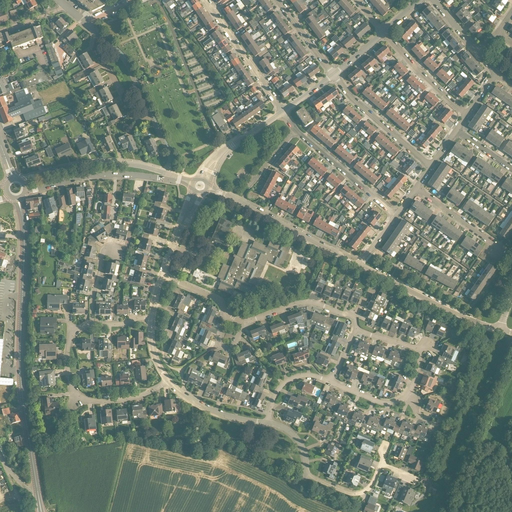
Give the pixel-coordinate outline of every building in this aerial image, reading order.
[(34,0),(27,4),(30,10),(37,6),(34,0)] [(97,0),(76,0),(79,2),(80,1),(82,3),(81,4),(83,6),(84,6),(86,8),(86,7),(93,12),(94,11),(105,6),(97,0)] [(298,0),(293,4),(297,9),(308,0),(302,0),(301,2),(299,0),(298,0)] [(308,0),(297,9),(300,14),(306,9),(305,7),(308,5),(307,4),(310,2),(308,0)] [(343,8),(347,3),(344,0),(342,0),(342,1),(340,0),(336,0),(329,6),(332,9),(333,8),(335,10),(337,8),(338,9),(341,6),(343,8)] [(392,0),(390,0),(390,1),(387,3),(384,6),(378,11),(383,17),(389,12),(386,9),(394,1),(392,0)] [(310,7),(312,10),(320,4),(318,1),(310,7)] [(500,12),(504,7),(496,1),(492,7),(500,12)] [(223,11),(227,16),(239,8),(239,7),(243,5),(241,2),(234,6),(231,9),(229,7),(223,11)] [(374,7),(378,11),(384,6),(380,2),(374,7)] [(193,7),(189,9),(186,11),(188,13),(191,12),(191,13),(195,10),(196,12),(202,8),(198,3),(193,7)] [(338,19),(341,17),(351,8),(347,3),(343,8),(344,10),(341,12),(342,13),(337,18),(338,19)] [(456,16),(460,20),(468,14),(468,13),(469,12),(467,10),(466,11),(464,9),(467,6),(465,3),(459,9),(454,13),(456,15),(456,16)] [(264,8),(260,10),(258,12),(259,14),(262,12),(265,14),(267,12),(268,14),(273,11),(272,9),(273,9),(269,4),(264,8)] [(424,20),(433,12),(429,7),(420,15),(424,20)] [(0,18),(2,24),(5,23),(5,22),(8,21),(6,16),(9,14),(7,8),(3,9),(5,12),(0,13),(0,18)] [(199,17),(205,13),(202,8),(196,12),(197,14),(194,16),(195,17),(192,19),(193,21),(196,19),(197,19),(199,17)] [(240,10),(239,8),(227,16),(230,21),(236,17),(235,15),(238,12),(238,11),(240,10)] [(355,13),(351,8),(341,17),(342,19),(345,17),(345,18),(348,15),(350,17),(355,13)] [(318,19),(319,18),(313,11),(306,16),(308,19),(306,21),(309,26),(318,19)] [(259,23),(264,29),(271,24),(279,17),(276,12),(270,17),(272,19),(269,21),(269,22),(263,26),(262,25),(265,22),(263,20),(259,23)] [(427,22),(429,24),(437,17),(433,12),(424,20),(426,18),(428,21),(427,22)] [(488,12),(484,18),(492,23),(496,18),(488,12)] [(205,13),(199,17),(202,22),(208,18),(205,13)] [(230,21),(233,26),(239,22),(246,17),(250,15),(248,13),(242,17),(241,17),(239,15),(236,17),(230,21)] [(355,22),(360,17),(357,14),(352,19),(355,22)] [(464,25),(472,18),(468,14),(460,20),(464,25)] [(239,22),(233,26),(237,31),(243,27),(241,24),(245,22),(245,21),(247,19),(246,17),(239,22)] [(279,17),(271,24),(272,26),(275,24),(277,26),(283,22),(279,17)] [(430,23),(434,27),(441,21),(437,17),(429,24),(430,23)] [(206,27),(212,23),(208,18),(202,22),(206,27)] [(67,30),(65,28),(67,26),(61,19),(56,24),(55,25),(54,23),(50,24),(53,30),(59,27),(61,29),(58,33),(61,36),(67,30)] [(317,24),(321,22),(318,19),(309,26),(313,30),(319,26),(317,24)] [(437,31),(438,32),(440,30),(445,26),(441,21),(434,27),(437,31)] [(273,33),(275,35),(286,27),(283,22),(277,26),(279,28),(276,31),(273,33)] [(408,26),(414,32),(418,27),(413,22),(408,26)] [(203,29),(206,34),(215,28),(212,23),(206,27),(203,29)] [(365,23),(360,28),(365,34),(370,29),(365,23)] [(313,30),(316,35),(328,26),(327,24),(324,26),(320,28),(319,26),(313,30)] [(481,29),(477,24),(469,31),(473,35),(481,29)] [(320,40),(326,36),(324,33),(327,31),(327,30),(330,28),(328,26),(316,35),(320,40)] [(414,32),(408,26),(403,31),(409,37),(414,32)] [(0,48),(10,43),(13,50),(43,38),(40,27),(12,37),(10,33),(8,34),(4,35),(3,33),(0,34),(0,48)] [(290,32),(286,27),(275,35),(277,37),(279,36),(280,36),(283,34),(285,36),(290,32)] [(359,39),(365,34),(360,28),(354,33),(359,39)] [(347,36),(345,38),(352,45),(356,41),(351,36),(353,34),(350,31),(348,29),(346,31),(348,33),(351,36),(349,38),(347,36)] [(258,33),(260,31),(259,30),(256,32),(256,31),(253,33),(252,32),(249,35),(247,33),(241,37),(245,42),(258,33)] [(430,36),(431,37),(433,40),(438,36),(442,32),(440,30),(438,32),(437,31),(436,32),(434,32),(430,36)] [(441,36),(445,40),(452,35),(448,30),(441,36)] [(72,31),(65,37),(61,41),(66,46),(73,39),(75,41),(78,38),(72,31)] [(221,36),(218,31),(212,35),(215,40),(221,36)] [(409,37),(403,31),(399,36),(407,44),(409,42),(406,40),(409,37)] [(253,41),(261,36),(258,33),(245,42),(248,47),(254,43),(253,41)] [(456,39),(452,35),(445,40),(449,45),(456,39)] [(209,44),(208,46),(209,47),(213,44),(213,45),(217,42),(219,45),(224,41),(221,36),(215,40),(212,42),(209,44)] [(285,49),(297,40),(293,36),(287,40),(289,42),(286,45),(286,46),(284,47),(285,49)] [(352,45),(345,38),(343,40),(344,42),(342,44),(347,49),(352,45)] [(449,45),(453,50),(460,44),(456,39),(449,45)] [(295,50),(294,49),(300,45),(297,40),(285,49),(287,51),(289,49),(291,52),(295,50)] [(217,50),(214,52),(216,54),(228,46),(224,41),(219,45),(215,47),(217,50)] [(248,47),(252,52),(264,43),(263,41),(260,43),(259,43),(256,45),(254,43),(248,47)] [(421,42),(412,50),(416,55),(422,50),(425,47),(421,42)] [(265,46),(264,43),(252,52),(255,57),(258,55),(260,57),(268,52),(266,49),(261,53),(260,51),(263,48),(263,47),(265,46)] [(464,49),(460,44),(453,50),(457,55),(464,49)] [(293,58),(304,50),(300,45),(294,49),(295,50),(296,52),(293,54),(293,55),(291,56),(293,58)] [(334,45),(332,47),(339,56),(344,52),(339,46),(337,48),(334,45)] [(215,57),(217,56),(223,52),(225,55),(231,51),(228,46),(216,54),(214,55),(215,57)] [(393,56),(385,46),(380,51),(385,57),(388,54),(390,57),(393,56)] [(339,56),(332,47),(332,48),(331,47),(327,51),(334,60),(339,56)] [(47,51),(49,57),(57,54),(54,49),(47,51)] [(308,55),(304,50),(293,58),(290,60),(292,62),(297,58),(296,56),(299,54),(302,58),(298,61),(300,64),(307,58),(306,56),(308,55)] [(422,50),(416,55),(420,60),(429,53),(428,50),(424,53),(422,50)] [(385,57),(380,51),(375,55),(382,64),(384,62),(382,59),(385,57)] [(83,64),(90,59),(87,53),(79,57),(82,61),(79,62),(81,65),(83,64)] [(465,63),(472,57),(468,53),(461,58),(465,63)] [(228,65),(231,63),(237,59),(234,54),(228,58),(229,60),(226,63),(221,67),(222,69),(223,68),(224,68),(228,65)] [(434,62),(434,63),(436,60),(433,57),(434,57),(432,55),(423,64),(428,68),(434,62)] [(12,58),(18,68),(21,66),(16,56),(12,58)] [(472,57),(465,63),(469,68),(476,62),(472,57)] [(379,67),(372,58),(366,62),(371,68),(375,65),(377,69),(379,67)] [(83,64),(85,66),(82,67),(84,71),(94,65),(90,59),(83,64)] [(237,59),(231,63),(235,68),(240,64),(237,59)] [(259,63),(264,69),(270,65),(266,59),(259,63)] [(371,68),(366,62),(361,66),(369,75),(371,74),(368,70),(371,68)] [(437,65),(434,63),(434,62),(428,68),(433,73),(441,64),(439,62),(437,65)] [(476,62),(469,68),(473,72),(479,67),(476,62)] [(404,68),(399,63),(391,71),(392,73),(395,70),(398,73),(404,68)] [(228,76),(229,78),(244,69),(240,64),(235,68),(231,70),(233,73),(228,76)] [(272,76),(280,71),(278,68),(274,71),(270,65),(264,69),(268,75),(270,73),(272,76)] [(308,78),(309,77),(310,79),(316,75),(311,69),(309,66),(306,68),(304,70),(305,70),(303,71),(308,78)] [(316,75),(320,71),(316,66),(311,69),(316,75)] [(441,80),(449,71),(451,69),(449,67),(447,69),(445,67),(436,76),(441,80)] [(479,67),(473,72),(479,79),(483,76),(481,73),(484,71),(479,67)] [(408,73),(404,68),(398,73),(401,76),(397,78),(399,80),(408,73)] [(240,75),(241,77),(247,73),(244,69),(229,78),(231,81),(240,75)] [(366,78),(358,69),(353,73),(358,79),(361,77),(364,80),(366,78)] [(101,77),(97,71),(87,77),(91,83),(101,77)] [(303,75),(298,79),(302,84),(307,81),(306,80),(308,78),(303,71),(302,71),(301,72),(303,75)] [(449,72),(449,71),(441,80),(446,85),(454,76),(449,72)] [(82,72),(76,75),(73,77),(74,80),(84,75),(82,72)] [(237,85),(235,86),(234,87),(236,88),(238,86),(241,84),(245,82),(250,78),(247,73),(241,77),(243,79),(237,83),(237,85)] [(353,73),(348,77),(356,87),(358,85),(355,82),(358,79),(353,73)] [(2,80),(0,80),(0,88),(7,85),(5,79),(9,78),(8,74),(1,77),(3,80),(2,80)] [(74,80),(75,83),(85,77),(84,75),(74,80)] [(416,81),(412,76),(406,82),(409,85),(404,91),(406,92),(409,89),(411,86),(416,81)] [(91,83),(94,88),(99,85),(104,82),(101,77),(91,83)] [(250,78),(245,82),(248,87),(254,83),(250,78)] [(298,79),(296,80),(293,82),(297,88),(302,84),(298,79)] [(464,84),(461,81),(458,79),(456,81),(461,84),(458,87),(460,89),(466,94),(470,89),(464,84)] [(470,89),(474,84),(468,79),(464,84),(470,89)] [(416,81),(411,86),(414,89),(416,91),(421,85),(416,81)] [(0,88),(0,95),(11,92),(8,85),(7,85),(0,88)] [(279,87),(277,85),(275,86),(284,98),(289,94),(284,86),(283,85),(279,87)] [(285,88),(284,86),(289,94),(294,91),(290,85),(285,88)] [(362,94),(367,99),(372,93),(370,90),(372,87),(370,85),(362,94)] [(421,85),(416,91),(419,93),(416,97),(418,98),(426,89),(421,85)] [(502,91),(496,87),(491,94),(494,96),(492,98),(495,100),(502,91)] [(107,88),(102,91),(97,93),(100,99),(110,94),(107,88)] [(334,99),(337,97),(339,100),(341,98),(334,88),(329,92),(334,99)] [(466,94),(460,89),(457,92),(454,89),(452,91),(462,99),(466,94)] [(15,107),(9,110),(1,113),(5,125),(13,122),(12,119),(23,115),(26,122),(37,118),(46,115),(46,114),(48,113),(46,107),(44,108),(41,101),(34,104),(31,94),(26,96),(23,90),(21,91),(15,93),(19,106),(15,107)] [(502,91),(495,100),(500,103),(502,101),(507,94),(502,91)] [(324,96),(328,103),(334,99),(329,92),(324,96)] [(377,97),(372,93),(367,99),(372,103),(377,97)] [(434,97),(430,93),(421,102),(423,104),(426,101),(429,103),(434,97)] [(97,108),(99,111),(110,105),(109,102),(113,100),(110,94),(100,99),(103,106),(97,108)] [(261,111),(266,107),(260,98),(261,97),(259,94),(255,97),(256,98),(253,100),(261,111)] [(511,97),(507,94),(502,101),(507,105),(511,97)] [(9,110),(6,103),(8,102),(6,96),(3,97),(0,98),(0,111),(1,113),(9,110)] [(318,100),(323,107),(328,103),(324,96),(318,100)] [(377,107),(382,101),(377,97),(372,103),(377,107)] [(429,103),(428,105),(424,109),(426,110),(428,108),(431,111),(439,102),(434,97),(429,103)] [(256,114),(261,111),(253,100),(256,106),(252,109),(256,114)] [(323,107),(318,100),(313,104),(320,114),(322,112),(320,109),(323,107)] [(382,101),(377,107),(382,111),(390,102),(388,100),(385,104),(382,101)] [(103,120),(112,115),(119,112),(118,109),(119,108),(117,106),(116,106),(114,106),(113,103),(110,105),(99,111),(103,120)] [(256,114),(252,109),(250,105),(247,107),(249,111),(247,112),(251,118),(256,114)] [(489,116),(492,112),(483,105),(480,110),(489,116)] [(346,115),(343,118),(340,121),(342,123),(353,111),(348,106),(343,112),(346,115)] [(391,119),(396,113),(393,111),(396,108),(394,106),(386,115),(391,119)] [(440,112),(443,114),(449,119),(453,114),(448,109),(447,109),(444,106),(442,109),(443,109),(440,112)] [(240,108),(237,109),(240,112),(242,116),(246,121),(251,118),(247,112),(244,109),(241,111),(240,108)] [(313,122),(303,109),(296,114),(306,127),(313,122)] [(391,119),(396,123),(406,111),(404,109),(399,116),(396,113),(391,119)] [(489,116),(480,110),(477,114),(486,120),(489,116)] [(350,123),(358,115),(353,111),(342,123),(344,124),(347,121),(350,123)] [(396,123),(401,128),(406,122),(403,119),(408,113),(406,111),(396,123)] [(122,117),(119,112),(112,115),(115,121),(122,117)] [(221,130),(227,126),(218,114),(212,118),(219,128),(221,130)] [(444,124),(449,119),(443,114),(440,117),(437,114),(435,117),(444,124)] [(486,120),(477,114),(474,118),(483,124),(486,120)] [(241,125),(237,119),(234,121),(230,115),(225,118),(229,124),(232,122),(236,128),(241,125)] [(363,119),(358,115),(350,123),(353,126),(355,128),(363,119)] [(432,121),(434,119),(430,115),(430,116),(425,122),(427,123),(430,120),(432,121)] [(241,125),(246,121),(242,116),(237,119),(241,125)] [(315,121),(318,123),(311,132),(315,136),(321,130),(318,127),(320,124),(319,123),(322,120),(319,117),(315,121)] [(471,122),(480,128),(483,124),(474,118),(471,122)] [(406,122),(401,128),(406,132),(414,123),(412,121),(409,124),(406,122)] [(371,127),(366,122),(358,131),(360,133),(363,130),(366,133),(371,127)] [(435,126),(432,130),(438,135),(443,130),(434,122),(433,122),(432,122),(431,123),(435,126)] [(480,128),(471,122),(468,127),(477,133),(480,128)] [(368,140),(376,131),(371,127),(366,133),(369,135),(366,138),(368,140)] [(22,129),(21,130),(14,132),(17,139),(25,137),(24,135),(28,134),(26,128),(22,129)] [(315,136),(321,140),(326,134),(321,130),(315,136)] [(434,140),(438,135),(432,130),(428,135),(434,140)] [(486,139),(490,142),(496,133),(492,131),(492,130),(486,139)] [(500,136),(496,133),(490,142),(494,145),(500,136)] [(326,144),(331,138),(326,134),(321,140),(326,144)] [(380,144),(380,145),(385,139),(380,134),(372,143),(374,145),(377,147),(380,144)] [(130,147),(132,152),(137,149),(131,136),(128,138),(126,135),(119,139),(124,150),(130,147)] [(428,135),(424,139),(430,145),(434,140),(428,135)] [(498,148),(504,140),(506,141),(510,136),(507,135),(504,139),(500,136),(494,145),(498,148)] [(19,145),(23,153),(33,149),(29,138),(22,141),(23,144),(19,145)] [(102,140),(105,147),(102,148),(103,152),(104,153),(105,153),(106,153),(107,152),(108,153),(114,150),(111,143),(110,143),(109,141),(110,141),(109,138),(102,140)] [(331,149),(338,140),(336,138),(334,141),(331,138),(326,144),(331,149)] [(352,138),(348,142),(345,145),(343,149),(345,150),(347,147),(350,144),(353,140),(354,139),(352,138)] [(145,143),(147,147),(148,146),(153,156),(160,153),(153,139),(145,143)] [(380,145),(383,147),(385,149),(390,143),(385,139),(380,145)] [(426,149),(430,145),(424,139),(421,142),(418,139),(416,141),(426,149)] [(89,140),(77,145),(82,156),(89,152),(89,154),(94,151),(89,140)] [(502,151),(507,154),(511,146),(511,141),(510,140),(502,151)] [(385,149),(390,153),(395,147),(390,143),(385,149)] [(461,146),(457,143),(451,152),(455,155),(461,146)] [(68,145),(56,150),(59,158),(68,154),(68,156),(72,154),(68,145)] [(289,150),(295,155),(298,152),(301,155),(303,153),(297,148),(294,145),(289,150)] [(335,152),(340,156),(345,151),(345,150),(343,149),(340,146),(335,152)] [(465,149),(461,146),(455,155),(459,158),(465,149)] [(395,147),(390,153),(393,155),(390,159),(392,160),(400,151),(395,147)] [(465,149),(459,158),(464,160),(469,152),(465,149)] [(285,155),(291,160),(295,155),(289,150),(285,155)] [(350,155),(345,151),(340,156),(345,161),(350,155)] [(469,152),(464,160),(468,163),(474,155),(469,152)] [(350,155),(345,161),(350,165),(358,156),(355,154),(353,157),(350,155)] [(29,159),(26,161),(28,168),(41,163),(37,155),(29,158),(29,159)] [(285,155),(281,160),(287,165),(291,160),(285,155)] [(405,164),(405,165),(413,171),(417,166),(408,158),(406,160),(409,163),(407,166),(405,164)] [(476,170),(482,161),(478,158),(472,167),(476,170)] [(318,163),(313,159),(308,165),(311,167),(306,173),(308,175),(318,163)] [(364,166),(361,164),(363,161),(361,159),(354,168),(359,173),(364,166)] [(287,165),(281,160),(276,165),(285,173),(287,171),(284,168),(287,165)] [(394,160),(391,163),(397,169),(400,165),(394,160)] [(486,164),(482,161),(476,170),(480,173),(486,164)] [(323,167),(318,163),(308,175),(310,177),(312,174),(313,174),(315,171),(318,173),(323,167)] [(442,163),(442,164),(439,168),(448,174),(451,169),(442,163)] [(419,175),(423,167),(418,164),(414,172),(419,175)] [(480,173),(484,175),(490,167),(486,164),(480,173)] [(409,176),(413,171),(405,165),(403,167),(401,166),(400,168),(409,176)] [(359,173),(364,177),(369,171),(364,166),(359,173)] [(323,167),(318,173),(319,174),(321,175),(318,179),(320,180),(328,171),(323,167)] [(490,167),(484,175),(489,178),(495,170),(490,167)] [(448,174),(439,168),(436,172),(445,178),(448,174)] [(495,170),(489,178),(493,181),(499,172),(495,170)] [(364,177),(369,181),(374,175),(369,171),(364,177)] [(270,178),(277,181),(280,182),(281,179),(282,180),(283,177),(273,172),(270,178)] [(407,180),(398,172),(396,175),(399,177),(397,180),(403,185),(407,180)] [(434,176),(443,182),(445,178),(436,172),(434,176)] [(503,176),(499,172),(493,181),(497,184),(503,176)] [(331,174),(324,183),(329,188),(331,185),(336,179),(331,174)] [(374,175),(369,181),(374,185),(381,176),(379,174),(377,177),(374,175)] [(443,182),(434,176),(431,180),(441,187),(444,184),(442,182),(443,182)] [(267,183),(274,187),(277,181),(270,178),(267,183)] [(505,190),(511,181),(507,178),(501,187),(501,188),(505,191),(505,190)] [(342,183),(336,179),(331,185),(334,187),(332,190),(334,192),(342,183)] [(399,190),(403,185),(397,180),(393,185),(399,190)] [(441,187),(431,180),(428,185),(438,192),(441,188),(441,187)] [(271,193),(272,189),(274,187),(267,183),(264,189),(271,193)] [(320,192),(324,187),(321,185),(312,195),(314,196),(319,191),(320,192)] [(399,190),(393,185),(388,189),(395,195),(399,190)] [(345,186),(338,195),(340,197),(342,194),(345,197),(350,191),(345,186)] [(160,192),(159,197),(168,199),(168,198),(170,197),(169,195),(169,194),(163,192),(164,189),(158,187),(157,191),(160,192)] [(456,191),(452,188),(446,197),(450,200),(456,191)] [(72,189),(67,190),(68,196),(69,196),(69,201),(69,206),(76,205),(76,202),(76,200),(75,195),(73,195),(72,189)] [(74,190),(75,193),(77,192),(77,198),(81,198),(81,202),(85,201),(84,189),(74,190)] [(269,196),(271,193),(264,189),(260,195),(271,201),(272,198),(269,196)] [(390,200),(395,195),(388,189),(386,192),(383,190),(381,192),(390,200)] [(350,191),(345,197),(350,201),(355,195),(350,191)] [(460,194),(456,191),(450,200),(454,203),(460,194)] [(286,212),(294,198),(296,194),(293,193),(291,196),(288,203),(284,202),(281,209),(286,212)] [(134,204),(135,196),(134,196),(134,195),(130,194),(131,195),(130,196),(124,195),(123,203),(134,204)] [(302,203),(304,204),(305,205),(310,196),(306,194),(302,203)] [(465,197),(460,194),(454,203),(459,206),(465,197)] [(110,220),(110,212),(108,212),(108,210),(109,210),(109,207),(112,208),(113,196),(111,196),(105,195),(105,207),(104,220),(110,220)] [(280,195),(275,206),(281,209),(284,202),(281,200),(283,196),(280,195)] [(355,195),(350,201),(355,205),(360,199),(355,195)] [(58,197),(60,209),(66,208),(64,196),(58,197)] [(155,202),(154,205),(161,206),(161,203),(166,205),(167,203),(168,202),(167,201),(168,199),(159,197),(157,202),(155,202)] [(35,212),(38,211),(37,206),(38,206),(38,204),(42,204),(43,198),(39,198),(39,199),(33,200),(35,210),(35,212)] [(294,198),(286,212),(292,215),(296,208),(293,206),(295,203),(294,202),(296,199),(294,198)] [(47,216),(58,213),(54,201),(51,202),(50,199),(45,201),(47,210),(45,210),(47,216)] [(353,207),(356,210),(355,210),(357,212),(365,203),(360,199),(355,205),(353,207)] [(33,200),(26,201),(27,211),(35,210),(33,200)] [(463,209),(467,212),(473,203),(469,200),(463,209)] [(410,210),(415,213),(421,204),(416,201),(410,210)] [(467,212),(471,215),(477,206),(473,203),(467,212)] [(167,212),(167,211),(168,211),(160,209),(161,206),(154,205),(152,204),(151,206),(158,208),(157,214),(154,213),(166,216),(166,215),(168,214),(167,212)] [(421,204),(415,213),(419,216),(425,207),(421,204)] [(482,209),(477,206),(471,215),(476,218),(482,209)] [(303,220),(306,213),(308,210),(302,207),(297,217),(303,220)] [(423,219),(429,210),(425,207),(419,216),(423,219)] [(382,217),(372,209),(371,211),(374,214),(371,217),(378,222),(382,217)] [(476,218),(480,221),(486,212),(482,209),(476,218)] [(423,219),(427,222),(433,213),(429,210),(423,219)] [(310,215),(306,213),(303,220),(309,223),(314,213),(311,212),(310,215)] [(484,224),(490,215),(486,212),(480,221),(484,224)] [(149,220),(156,222),(157,220),(164,222),(165,220),(167,219),(166,218),(166,216),(154,213),(153,218),(151,218),(150,220),(149,220)] [(313,226),(319,229),(323,222),(319,220),(321,217),(318,215),(313,226)] [(494,218),(490,215),(484,224),(488,227),(494,218)] [(334,219),(335,217),(333,216),(332,218),(330,222),(328,225),(325,232),(331,235),(334,228),(336,225),(333,223),(334,219)] [(435,227),(435,228),(442,219),(437,216),(429,227),(433,230),(435,227)] [(366,217),(364,220),(373,227),(378,222),(371,217),(369,220),(366,217)] [(218,225),(216,224),(215,224),(214,225),(213,227),(205,245),(216,250),(220,251),(223,243),(232,223),(220,219),(218,225)] [(446,222),(442,219),(435,228),(440,231),(446,222)] [(150,229),(159,232),(159,230),(161,229),(160,228),(160,226),(155,225),(156,222),(149,220),(147,228),(150,229)] [(408,231),(411,226),(403,220),(400,225),(408,231)] [(319,229),(325,232),(328,225),(323,222),(319,229)] [(440,231),(444,234),(450,225),(446,222),(440,231)] [(363,227),(360,230),(367,235),(371,230),(362,223),(360,225),(363,227)] [(99,225),(96,227),(104,239),(109,236),(108,235),(108,233),(111,231),(111,228),(110,224),(103,228),(101,229),(99,225)] [(115,239),(120,240),(124,226),(117,224),(116,229),(111,228),(111,231),(112,231),(112,235),(112,236),(112,235),(115,236),(116,237),(115,239)] [(511,228),(507,224),(503,230),(510,235),(511,232),(511,228)] [(397,229),(405,235),(408,231),(400,225),(397,229)] [(444,234),(448,237),(454,228),(450,225),(444,234)] [(127,226),(124,226),(120,240),(126,241),(126,239),(128,239),(130,239),(130,240),(132,232),(128,232),(128,231),(126,231),(127,226)] [(334,228),(331,235),(336,238),(340,232),(343,233),(345,228),(342,226),(342,227),(339,226),(338,230),(334,228)] [(87,238),(89,239),(95,243),(96,244),(94,242),(97,240),(98,241),(99,242),(104,239),(96,227),(93,229),(96,233),(94,234),(87,238)] [(448,237),(452,240),(458,231),(454,228),(448,237)] [(143,233),(143,236),(149,238),(149,235),(157,237),(158,236),(159,235),(158,233),(159,232),(150,229),(148,234),(143,233)] [(394,233),(403,239),(405,235),(397,229),(394,233)] [(363,240),(367,235),(360,230),(357,235),(363,240)] [(510,235),(503,230),(499,235),(506,240),(510,235)] [(452,240),(456,243),(463,234),(458,231),(452,240)] [(391,237),(400,243),(403,239),(394,233),(391,237)] [(357,235),(353,240),(359,245),(363,240),(357,235)] [(149,238),(143,236),(142,238),(144,239),(142,244),(151,247),(152,246),(153,245),(152,243),(153,241),(148,240),(149,238)] [(388,241),(397,247),(400,243),(391,237),(388,241)] [(460,245),(465,249),(471,240),(467,237),(460,245)] [(89,239),(87,246),(87,248),(82,247),(81,251),(96,254),(97,248),(95,248),(94,247),(95,243),(89,239)] [(255,241),(253,245),(251,244),(250,246),(243,242),(237,256),(234,255),(233,257),(235,258),(231,268),(223,264),(218,278),(221,279),(220,281),(221,282),(218,289),(232,295),(234,288),(248,294),(251,286),(253,287),(253,285),(256,286),(262,273),(255,270),(257,264),(265,267),(267,261),(274,264),(274,265),(282,269),(285,262),(287,262),(290,255),(288,254),(291,247),(283,243),(282,245),(280,245),(281,244),(271,240),(268,247),(255,241)] [(359,245),(353,240),(351,243),(347,241),(345,243),(355,251),(359,245)] [(475,243),(471,240),(465,249),(469,251),(475,243)] [(385,245),(394,252),(397,247),(388,241),(385,245)] [(469,251),(473,254),(479,246),(475,243),(469,251)] [(136,251),(142,253),(148,255),(148,254),(147,254),(148,252),(150,252),(150,251),(152,250),(151,248),(151,247),(142,244),(142,245),(139,244),(140,244),(138,252),(136,251)] [(382,250),(391,256),(394,252),(385,245),(382,250)] [(484,249),(479,246),(473,254),(477,258),(478,257),(481,252),(484,249)] [(95,259),(96,254),(81,251),(81,254),(85,255),(85,257),(84,260),(83,260),(89,262),(92,262),(91,262),(92,260),(93,259),(95,259)] [(142,253),(136,251),(135,254),(139,255),(138,261),(147,263),(147,262),(149,261),(148,259),(149,258),(141,256),(142,253)] [(404,263),(409,266),(414,258),(408,255),(404,263)] [(409,266),(415,269),(419,261),(414,258),(409,266)] [(89,265),(89,262),(83,260),(82,263),(81,263),(80,268),(93,271),(94,268),(94,266),(89,265)] [(107,265),(106,269),(115,271),(117,265),(119,266),(120,263),(114,261),(113,264),(108,263),(107,265)] [(136,266),(135,265),(134,268),(140,270),(140,267),(146,268),(146,267),(147,266),(147,264),(147,263),(138,261),(136,266)] [(421,272),(425,265),(419,261),(415,269),(421,272)] [(496,270),(493,268),(491,266),(489,265),(486,270),(492,275),(496,270)] [(135,271),(133,277),(145,280),(146,279),(147,278),(146,276),(147,274),(139,272),(140,270),(134,268),(131,267),(131,270),(135,271)] [(435,270),(430,267),(425,275),(431,278),(435,270)] [(79,277),(81,277),(86,278),(86,275),(91,276),(91,277),(92,277),(92,274),(93,275),(93,271),(80,268),(79,272),(72,270),(71,271),(67,271),(66,274),(79,277)] [(115,271),(106,269),(105,272),(106,272),(105,274),(106,274),(111,275),(110,278),(116,280),(117,276),(114,275),(115,271)] [(437,281),(441,273),(435,270),(431,278),(437,281)] [(486,270),(482,276),(489,280),(492,275),(486,270)] [(442,284),(447,276),(441,273),(437,281),(442,284)] [(442,284),(448,287),(452,279),(447,276),(442,284)] [(482,276),(478,281),(485,286),(489,280),(482,276)] [(77,281),(76,285),(80,286),(90,288),(90,285),(90,284),(90,282),(85,281),(86,278),(81,277),(79,277),(79,280),(77,281)] [(145,280),(133,277),(131,282),(133,282),(132,285),(138,287),(139,284),(144,285),(144,284),(146,283),(145,281),(145,280)] [(103,282),(102,285),(114,288),(115,285),(112,284),(114,279),(116,280),(110,278),(109,281),(104,280),(104,282),(103,282)] [(320,280),(317,279),(315,285),(317,286),(315,292),(321,294),(323,288),(324,285),(319,283),(320,280)] [(458,282),(452,279),(448,287),(454,290),(458,282)] [(481,291),(485,286),(478,281),(475,286),(481,291)] [(326,282),(324,285),(323,288),(326,289),(323,295),(329,298),(332,291),(333,289),(334,286),(326,282)] [(338,300),(341,293),(342,291),(336,289),(337,286),(335,284),(334,286),(333,289),(332,291),(335,292),(332,297),(338,300)] [(90,288),(80,286),(76,285),(75,289),(76,291),(75,293),(82,295),(82,292),(87,293),(88,293),(88,291),(89,291),(90,288)] [(114,288),(102,285),(101,288),(102,288),(102,291),(107,292),(106,295),(112,296),(113,293),(110,292),(112,288),(114,288)] [(475,286),(471,291),(478,296),(481,291),(475,286)] [(347,302),(350,295),(351,294),(350,294),(352,290),(344,287),(342,291),(341,293),(344,294),(341,300),(347,302)] [(352,290),(350,294),(351,294),(350,295),(353,296),(350,302),(356,304),(360,296),(357,295),(358,291),(352,289),(352,290)] [(471,291),(467,297),(474,301),(478,296),(471,291)] [(381,308),(383,305),(384,306),(386,300),(384,299),(385,296),(384,295),(385,293),(382,292),(381,294),(379,293),(377,296),(373,295),(371,300),(376,303),(375,305),(381,308)] [(179,295),(177,301),(187,306),(189,299),(195,302),(196,299),(188,295),(187,298),(179,295)] [(59,310),(59,304),(67,304),(67,296),(49,296),(48,310),(54,310),(54,311),(58,312),(58,310),(59,310)] [(140,311),(140,302),(135,302),(135,300),(132,299),(132,306),(135,306),(135,311),(136,311),(138,312),(139,311),(140,311)] [(179,314),(192,320),(195,312),(192,311),(190,316),(185,313),(185,312),(184,312),(187,306),(177,301),(174,308),(179,310),(177,314),(179,314)] [(70,302),(69,310),(69,309),(73,309),(73,314),(76,314),(76,315),(79,315),(79,305),(73,305),(73,302),(70,302)] [(79,315),(82,315),(82,314),(85,314),(85,309),(88,309),(88,310),(88,302),(85,302),(85,305),(79,305),(79,315)] [(105,316),(105,303),(96,302),(96,311),(96,310),(99,310),(99,315),(102,315),(102,316),(105,316)] [(114,310),(114,304),(114,303),(111,303),(111,304),(105,304),(105,303),(105,316),(109,316),(109,315),(111,315),(111,310),(114,310),(114,311),(114,310)] [(373,311),(372,314),(378,316),(379,314),(381,308),(375,305),(370,303),(367,309),(373,311)] [(121,315),(123,315),(123,306),(117,306),(117,304),(114,304),(114,310),(117,310),(117,315),(119,315),(120,316),(121,315)] [(208,316),(214,319),(217,312),(215,312),(217,309),(209,306),(205,315),(208,316)] [(378,316),(372,314),(366,311),(363,317),(369,319),(368,322),(374,325),(375,322),(372,321),(374,315),(378,316)] [(298,325),(298,326),(301,326),(301,327),(307,326),(307,320),(307,313),(303,313),(301,314),(301,313),(294,316),(298,325)] [(311,320),(317,323),(320,316),(314,313),(311,320)] [(185,322),(183,320),(181,320),(182,319),(188,322),(190,323),(191,322),(192,320),(179,314),(177,318),(176,318),(174,324),(180,327),(182,328),(185,322)] [(202,321),(201,324),(206,327),(207,324),(211,325),(214,319),(208,316),(205,322),(202,321)] [(294,326),(298,325),(294,316),(288,318),(290,324),(287,325),(289,331),(290,334),(292,333),(293,332),(293,331),(292,329),(294,328),(294,327),(294,326)] [(325,330),(327,325),(325,323),(327,319),(320,316),(317,323),(315,328),(324,332),(325,330)] [(330,318),(327,325),(325,330),(328,331),(330,326),(331,326),(333,320),(330,318)] [(389,325),(392,326),(395,319),(392,318),(390,322),(385,319),(381,328),(387,330),(389,325)] [(56,319),(41,319),(40,334),(53,334),(53,328),(56,328),(56,319)] [(395,319),(392,326),(389,331),(395,334),(398,328),(400,329),(403,324),(403,323),(400,322),(395,319)] [(340,326),(339,329),(345,332),(348,325),(338,321),(337,325),(340,326)] [(436,328),(439,322),(436,321),(435,324),(429,322),(425,331),(431,333),(433,327),(436,328)] [(439,322),(436,328),(439,330),(436,335),(442,338),(446,329),(440,327),(442,323),(439,322)] [(289,331),(287,325),(284,326),(283,323),(277,326),(279,332),(286,330),(286,332),(289,331)] [(407,329),(410,330),(411,327),(413,324),(410,323),(408,326),(403,324),(400,329),(399,332),(405,335),(407,329)] [(174,324),(171,331),(177,333),(176,334),(180,336),(183,328),(182,328),(180,327),(174,324)] [(414,328),(411,327),(410,330),(407,336),(413,338),(415,334),(416,335),(417,334),(417,333),(418,334),(421,327),(418,326),(418,325),(415,327),(414,328)] [(271,331),(268,332),(271,338),(273,337),(273,335),(279,332),(277,326),(270,328),(271,331)] [(271,338),(268,332),(266,333),(263,327),(257,330),(259,337),(260,338),(262,337),(262,338),(263,338),(264,339),(265,338),(265,337),(265,336),(266,336),(267,337),(268,339),(271,338)] [(336,336),(334,334),(332,337),(338,340),(339,337),(342,338),(345,332),(339,329),(336,336)] [(200,336),(203,337),(209,340),(212,333),(206,330),(203,337),(200,336)] [(253,339),(259,337),(257,330),(250,332),(252,336),(249,337),(251,342),(254,341),(253,339)] [(135,333),(134,341),(131,341),(131,349),(134,349),(135,345),(144,345),(145,341),(143,341),(143,333),(135,333)] [(203,337),(200,336),(196,345),(203,348),(204,345),(206,346),(209,340),(203,337)] [(121,338),(117,338),(117,342),(118,342),(118,350),(123,350),(129,350),(129,342),(126,342),(126,337),(121,337),(121,338)] [(332,344),(331,347),(337,350),(340,344),(337,343),(338,340),(332,337),(331,340),(329,343),(332,344)] [(0,384),(13,386),(14,379),(0,378),(2,353),(3,340),(0,340),(0,384)] [(82,344),(82,351),(94,351),(94,345),(91,345),(90,340),(83,340),(83,344),(82,344)] [(112,358),(112,350),(108,350),(108,341),(100,341),(100,352),(103,352),(103,358),(112,358)] [(180,351),(181,351),(183,352),(185,350),(182,349),(183,345),(174,341),(171,347),(180,351)] [(360,355),(366,342),(364,341),(363,343),(360,342),(357,350),(359,351),(358,354),(360,355)] [(368,343),(366,342),(360,355),(368,358),(369,356),(371,350),(369,349),(370,346),(367,345),(368,343)] [(54,345),(39,345),(40,357),(46,357),(46,360),(56,360),(56,351),(55,351),(54,345)] [(304,359),(309,358),(308,346),(298,349),(299,353),(292,355),(295,363),(299,362),(301,361),(300,361),(304,360),(304,359)] [(376,359),(377,357),(381,347),(379,346),(378,348),(376,347),(374,351),(371,350),(369,356),(376,359)] [(447,354),(445,358),(451,361),(454,354),(456,355),(458,350),(455,348),(454,350),(443,346),(441,351),(447,354)] [(171,347),(168,353),(174,356),(173,359),(179,362),(180,359),(178,358),(180,351),(171,347)] [(331,347),(328,354),(321,351),(320,354),(330,358),(331,355),(334,357),(337,350),(331,347)] [(383,348),(381,347),(377,357),(384,360),(387,353),(385,352),(385,351),(382,350),(383,348)] [(384,360),(392,363),(397,351),(395,350),(394,353),(391,351),(390,354),(387,353),(384,360)] [(251,354),(249,351),(243,353),(247,363),(245,360),(249,358),(250,362),(256,360),(253,353),(251,354)] [(397,351),(392,363),(391,365),(394,366),(396,362),(400,364),(402,359),(400,357),(401,355),(398,354),(399,352),(397,351)] [(221,356),(215,353),(214,356),(211,355),(208,361),(218,365),(218,363),(219,361),(221,356)] [(247,363),(243,353),(236,356),(237,358),(234,359),(237,367),(247,363)] [(326,368),(329,362),(327,361),(329,358),(318,353),(316,358),(321,360),(318,365),(326,368)] [(286,363),(283,354),(280,355),(280,354),(272,357),(274,362),(275,361),(276,366),(282,364),(282,365),(286,363)] [(218,363),(225,365),(224,367),(227,369),(229,363),(226,362),(227,361),(228,359),(221,356),(219,361),(218,363)] [(435,364),(441,367),(444,368),(446,365),(451,366),(451,365),(452,362),(451,361),(445,358),(441,357),(440,360),(434,357),(432,363),(435,364)] [(345,372),(347,373),(346,376),(348,377),(348,380),(350,380),(355,367),(348,364),(345,372)] [(437,368),(440,370),(441,367),(435,364),(434,367),(428,364),(426,370),(434,374),(437,368)] [(136,368),(138,381),(146,380),(145,367),(136,368)] [(355,367),(350,380),(352,381),(353,379),(355,380),(356,378),(359,379),(362,372),(357,370),(358,368),(355,367)] [(198,376),(192,373),(193,370),(190,368),(187,375),(190,376),(188,382),(194,385),(197,378),(198,376)] [(265,382),(268,375),(265,374),(266,371),(260,368),(258,371),(261,373),(259,379),(265,382)] [(55,371),(39,372),(40,381),(42,381),(43,387),(49,386),(49,387),(50,387),(50,385),(53,385),(53,379),(55,378),(55,371)] [(95,379),(94,371),(86,372),(87,375),(83,376),(84,387),(92,386),(91,379),(95,379)] [(363,384),(365,385),(369,375),(362,372),(359,379),(361,380),(361,381),(364,382),(363,384)] [(100,382),(102,382),(102,386),(108,386),(108,387),(112,386),(111,376),(106,377),(106,375),(105,374),(104,373),(103,374),(102,374),(101,375),(101,377),(101,378),(100,379),(100,382)] [(122,385),(130,384),(129,375),(120,375),(120,377),(115,377),(116,386),(122,386),(122,385)] [(369,375),(365,385),(367,386),(368,384),(371,385),(372,381),(375,382),(377,376),(374,375),(374,377),(369,375)] [(390,381),(403,386),(404,384),(402,383),(403,381),(401,380),(402,377),(396,375),(394,380),(391,378),(390,381)] [(203,382),(206,383),(209,377),(206,376),(204,379),(198,376),(197,378),(194,385),(201,387),(203,382)] [(377,376),(375,382),(377,383),(376,386),(379,387),(378,389),(380,390),(385,379),(377,376)] [(433,390),(436,381),(437,378),(432,376),(431,379),(424,376),(420,385),(423,386),(421,390),(427,392),(429,389),(433,390)] [(205,392),(212,394),(216,384),(210,382),(211,378),(209,377),(206,383),(208,384),(205,392)] [(256,378),(252,387),(258,389),(259,387),(262,388),(265,382),(259,379),(256,378)] [(387,388),(396,392),(397,389),(399,390),(400,388),(402,388),(403,386),(390,381),(387,388)] [(311,395),(314,387),(305,383),(302,391),(311,395)] [(221,390),(224,391),(227,385),(224,384),(222,387),(216,384),(212,394),(218,397),(221,390)] [(227,384),(227,385),(224,391),(227,392),(226,395),(232,398),(237,388),(233,386),(232,390),(229,389),(230,385),(227,384)] [(256,394),(254,399),(263,402),(266,396),(257,392),(258,389),(252,387),(251,390),(254,391),(253,392),(256,394)] [(242,401),(243,399),(245,393),(242,391),(241,394),(235,392),(237,388),(232,398),(239,401),(239,400),(242,401)] [(327,396),(324,395),(324,396),(321,404),(324,405),(325,402),(329,404),(333,394),(331,393),(330,395),(328,394),(327,396)] [(329,407),(336,410),(337,406),(339,401),(336,400),(337,398),(335,397),(335,395),(333,394),(329,404),(328,407),(328,408),(328,409),(329,407)] [(298,395),(297,399),(291,397),(288,404),(297,408),(299,404),(305,407),(308,399),(298,395)] [(45,408),(46,415),(60,413),(59,405),(52,405),(51,399),(42,400),(43,408),(45,408)] [(180,410),(180,404),(176,404),(175,402),(174,402),(174,400),(170,400),(170,399),(165,400),(166,413),(175,412),(175,413),(176,413),(176,410),(180,410)] [(255,410),(256,407),(260,409),(263,402),(254,399),(252,405),(254,406),(253,409),(255,410)] [(439,404),(430,400),(426,409),(433,412),(433,411),(436,412),(439,404)] [(137,406),(133,407),(133,417),(138,416),(139,420),(147,419),(146,412),(144,412),(143,404),(137,404),(137,406)] [(160,415),(163,415),(162,404),(154,405),(154,406),(149,407),(151,417),(160,416),(160,415)] [(333,416),(340,418),(346,405),(344,404),(343,406),(340,405),(339,407),(337,406),(336,410),(335,412),(333,416)] [(347,425),(349,420),(352,412),(349,411),(350,409),(347,408),(348,406),(346,405),(340,418),(345,420),(344,424),(347,425)] [(13,424),(13,423),(20,422),(18,413),(10,415),(10,416),(7,417),(7,415),(10,414),(9,408),(2,410),(3,412),(4,416),(3,416),(3,419),(5,418),(7,425),(13,424)] [(123,422),(128,421),(126,410),(117,411),(118,423),(123,422)] [(112,424),(111,411),(101,412),(102,425),(112,424)] [(293,414),(289,412),(286,419),(295,423),(297,419),(300,421),(302,414),(295,411),(293,414)] [(354,413),(352,412),(349,420),(351,421),(350,423),(352,425),(355,427),(360,413),(358,412),(357,414),(355,413),(354,413)] [(362,414),(360,413),(355,427),(359,429),(361,428),(362,428),(363,428),(367,418),(364,417),(361,415),(362,414)] [(366,428),(370,430),(376,417),(374,416),(373,418),(370,417),(369,419),(367,418),(363,428),(366,429),(366,428)] [(86,431),(96,430),(94,417),(89,417),(89,420),(85,421),(86,431)] [(312,431),(319,434),(322,426),(319,424),(320,423),(318,422),(319,418),(315,417),(311,425),(314,427),(312,431)] [(378,418),(376,417),(370,430),(378,433),(378,431),(382,422),(380,421),(377,420),(378,418)] [(387,433),(388,429),(392,419),(390,418),(389,420),(386,419),(386,420),(383,419),(382,422),(378,431),(381,432),(382,431),(387,433)] [(394,420),(392,419),(388,429),(395,432),(398,427),(395,426),(396,423),(393,422),(394,420)] [(403,435),(408,422),(406,421),(405,423),(403,422),(400,428),(398,427),(395,432),(403,435)] [(407,432),(412,434),(415,427),(412,426),(410,424),(410,422),(408,422),(403,435),(405,436),(407,432)] [(325,427),(322,426),(319,434),(325,436),(328,430),(331,431),(333,425),(329,423),(328,426),(326,425),(325,427)] [(411,436),(419,439),(424,426),(422,425),(421,427),(418,426),(417,428),(415,427),(412,434),(411,436)] [(426,427),(424,426),(419,439),(425,441),(426,438),(430,439),(432,434),(427,432),(428,430),(425,429),(426,427)] [(361,449),(367,452),(370,453),(374,444),(370,442),(371,438),(353,430),(352,432),(358,434),(357,438),(362,441),(361,444),(363,444),(361,449)] [(343,447),(338,445),(336,444),(335,447),(329,445),(327,448),(329,449),(326,455),(335,458),(336,454),(338,454),(340,450),(342,451),(343,447)] [(402,460),(406,451),(394,445),(392,450),(396,452),(394,456),(402,460)] [(370,467),(369,467),(371,463),(373,459),(362,455),(360,459),(361,459),(360,463),(362,464),(359,469),(368,472),(370,467)] [(417,458),(411,456),(408,462),(412,464),(411,468),(419,472),(423,463),(416,460),(417,458)] [(333,469),(335,470),(338,464),(332,462),(331,466),(326,465),(323,472),(327,474),(328,474),(326,477),(333,480),(335,477),(330,475),(333,469)] [(357,487),(360,477),(349,473),(345,482),(357,487)] [(393,492),(394,489),(396,490),(397,487),(394,486),(397,480),(388,476),(384,485),(383,488),(393,492)] [(414,498),(416,494),(412,493),(413,491),(404,487),(404,489),(398,487),(395,494),(401,497),(400,501),(411,506),(414,498)] [(364,511),(374,511),(375,511),(377,511),(379,507),(375,505),(377,498),(371,496),(368,505),(367,507),(367,506),(364,511)]
